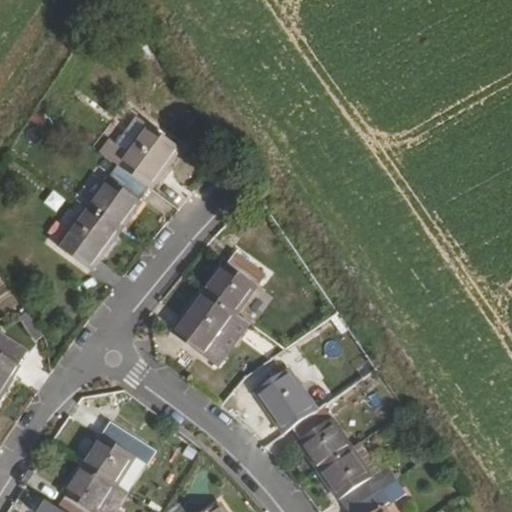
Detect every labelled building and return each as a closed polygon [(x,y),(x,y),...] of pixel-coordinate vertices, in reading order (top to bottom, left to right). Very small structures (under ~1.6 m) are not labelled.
[(115,0),(102,0),(99,7),(114,19),(121,9),(115,0)] [(141,126),(112,166),(145,190),(173,151),(141,126)] [(145,190),(112,166),(83,208),(115,231),(145,190)] [(115,231),(83,208),(55,251),(85,272),(115,231)] [(222,264),(200,294),(232,316),(261,274),(232,254),(223,265),(222,264)] [(0,269),(0,315),(20,305),(0,269)] [(200,294),(199,292),(169,336),(215,370),(248,328),(232,316),(200,294)] [(0,339),(0,357),(15,368),(23,354),(0,339)] [(0,391),(15,368),(0,357),(0,391)] [(253,393),(281,436),(289,431),(314,413),(285,372),(253,393)] [(349,451),(321,409),(314,413),(289,431),(318,473),(349,451)] [(98,437),(79,467),(112,488),(132,458),(140,446),(107,425),(100,438),(98,437)] [(368,480),(349,451),(318,473),(343,511),(347,511),(391,482),(382,469),(368,480)] [(132,458),(112,488),(123,495),(141,466),(132,458)] [(97,511),(112,488),(79,467),(59,497),(61,498),(53,511),(54,511),(97,511)] [(400,495),(391,482),(347,511),(382,511),(381,510),(400,495)] [(112,511),(123,495),(112,488),(97,511),(112,511)]
